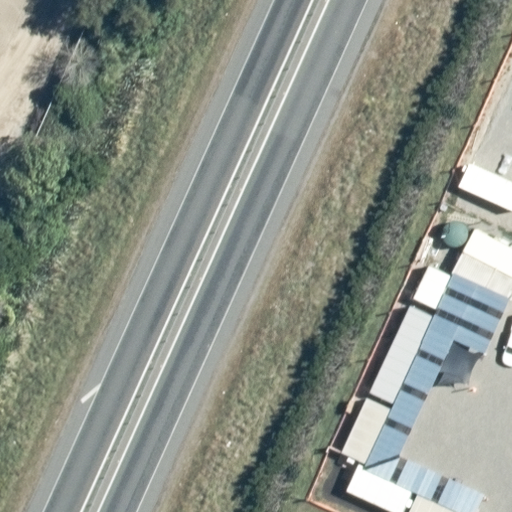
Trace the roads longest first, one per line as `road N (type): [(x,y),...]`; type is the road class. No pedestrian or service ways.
road 1 (trunk): [(52,511),(285,0)]
road 2 (trunk): [(347,0),(121,511)]
